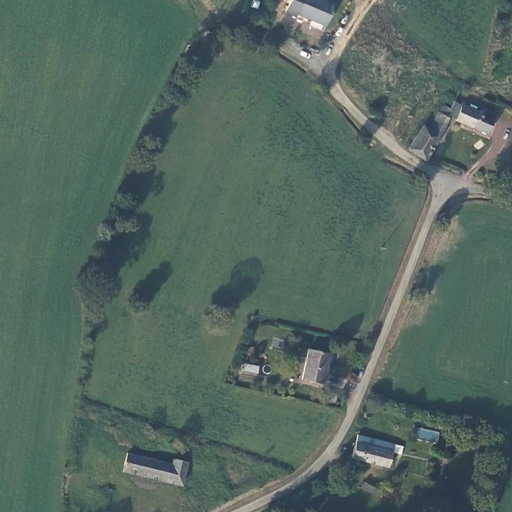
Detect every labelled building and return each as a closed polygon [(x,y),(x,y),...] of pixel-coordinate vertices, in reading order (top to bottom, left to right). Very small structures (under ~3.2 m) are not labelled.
[(299,12),(328,24),(337,3),(329,0),(292,0),(291,2),(287,11),(298,15),(299,12)] [(405,149),(424,161),(438,140),(449,118),(487,135),(495,116),(482,109),(480,113),(455,102),(453,108),(442,105),(429,129),(421,125),(405,149)] [(272,346),(283,347),(284,339),(273,338),(272,346)] [(301,378),(322,383),(329,354),(309,350),(301,378)] [(244,363),(242,371),(258,374),(260,365),(244,363)] [(438,442),(439,431),(415,428),(414,439),(438,442)] [(403,447),(357,436),(351,458),(387,468),(391,452),(401,455),(403,447)] [(123,470),(182,485),(187,465),(173,461),(172,464),(128,453),(123,470)] [(379,491),(363,484),(361,489),(377,496),(379,491)]
